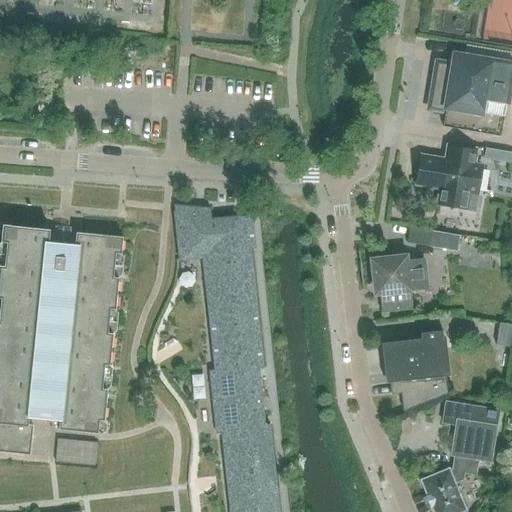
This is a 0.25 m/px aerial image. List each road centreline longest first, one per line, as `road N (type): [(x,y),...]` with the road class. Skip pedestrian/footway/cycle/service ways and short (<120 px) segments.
road 1 (residential): [(407,511),(360,397),(336,176)]
road 2 (residential): [(336,176),(0,156)]
road 3 (residential): [(395,0),(368,164),(336,176)]
